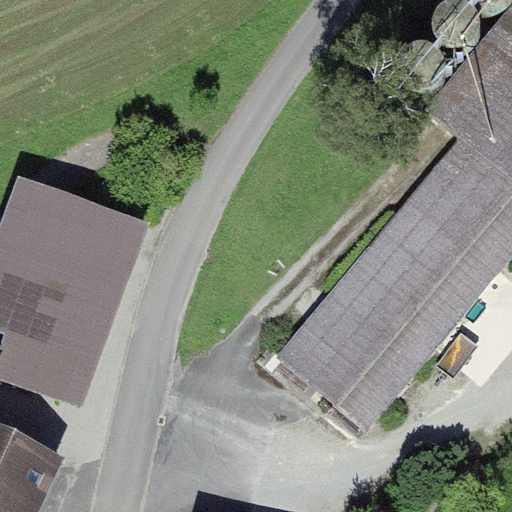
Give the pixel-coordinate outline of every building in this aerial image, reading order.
[(468,12),(474,16),(480,17),(487,16),(492,13),(497,9),(500,3),(500,0),(461,0),(462,1),(464,7),(468,12)] [(511,1),(414,124),(443,147),(272,362),(375,444),(511,272),(511,1)] [(430,54),(436,57),(442,59),(449,58),(455,55),(459,50),(462,44),(463,38),(461,31),(457,26),(452,22),(446,20),(439,20),(433,22),(429,26),(425,31),(423,37),(424,43),(426,49),(430,54)] [(399,99),(405,103),(411,104),(418,103),(424,100),(428,95),(431,89),(432,83),(430,77),(426,71),(421,67),(415,65),(408,65),(403,67),(398,71),(394,76),(393,82),(393,88),(395,94),(399,99)] [(128,227),(10,189),(0,219),(0,381),(70,404),(128,227)] [(0,511),(31,511),(50,474),(0,448),(0,511)]
